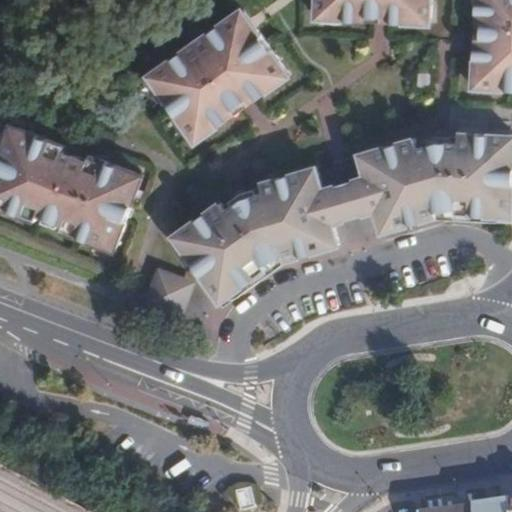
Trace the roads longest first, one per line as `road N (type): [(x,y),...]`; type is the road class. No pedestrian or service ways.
road 1 (secondary): [(163,367),(0,304)]
road 2 (secondary): [(478,316),(317,349)]
road 3 (secondary): [(317,349),(245,375),(163,367)]
road 4 (secondary): [(163,367),(293,436)]
